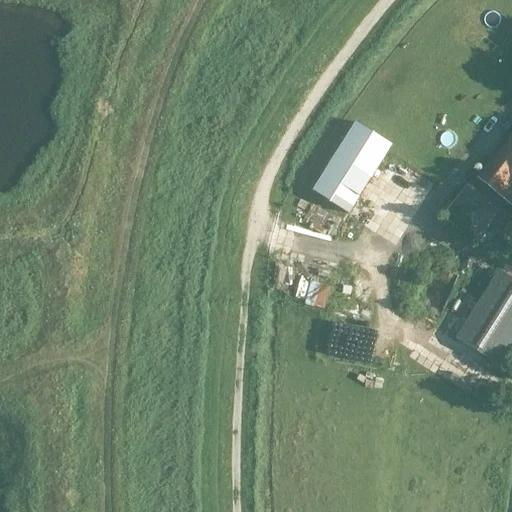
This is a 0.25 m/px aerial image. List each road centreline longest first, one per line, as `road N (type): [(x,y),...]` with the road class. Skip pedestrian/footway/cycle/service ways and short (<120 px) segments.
road 1 (track): [(238,511),(242,295),(253,227),(283,142),(393,0)]
road 2 (track): [(107,511),(106,405),(122,257),(154,114),(200,0)]
road 3 (track): [(511,120),(369,271),(253,227)]
road 4 (track): [(0,239),(129,220)]
